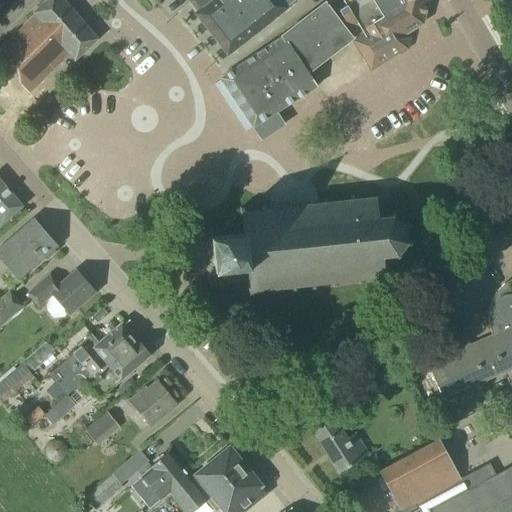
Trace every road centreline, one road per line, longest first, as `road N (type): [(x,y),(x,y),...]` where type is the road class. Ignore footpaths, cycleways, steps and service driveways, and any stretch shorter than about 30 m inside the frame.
road 1 (residential): [(306,511),(0,156)]
road 2 (residential): [(358,112),(476,34)]
